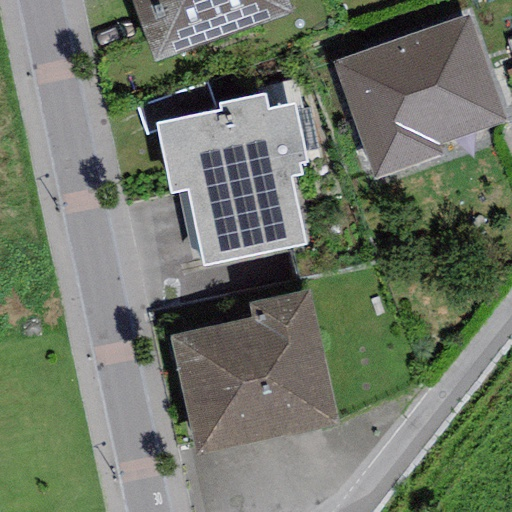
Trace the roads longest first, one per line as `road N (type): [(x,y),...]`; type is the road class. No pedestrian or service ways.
road 1 (residential): [(150,511),(48,0)]
road 2 (residential): [(511,314),(345,511)]
